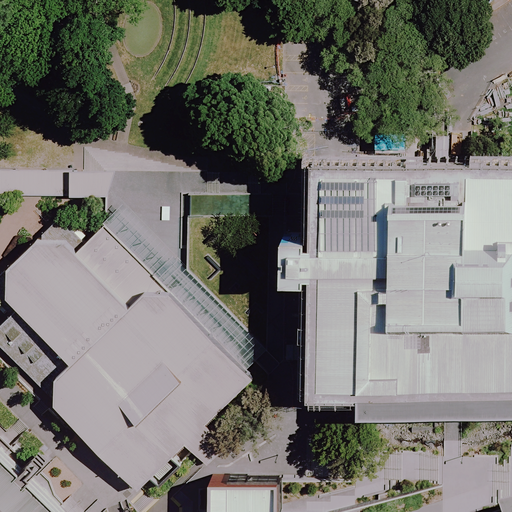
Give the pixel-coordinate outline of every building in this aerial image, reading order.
[(511,150),(324,143),(322,224),(295,223),(294,265),(321,265),(319,379),(386,380),(386,387),(385,397),(454,400),(511,401),(511,150)] [(0,191),(115,192),(122,167),(0,165),(0,191)] [(0,329),(0,331),(68,395),(151,483),(194,439),(212,461),(233,441),(215,418),(265,372),(112,220),(89,244),(80,234),(50,234),(21,262),(21,289),(29,302),(0,329)] [(0,511),(97,511),(41,452),(0,409),(0,511)] [(292,511),(294,473),(231,471),(229,511),(292,511)]
